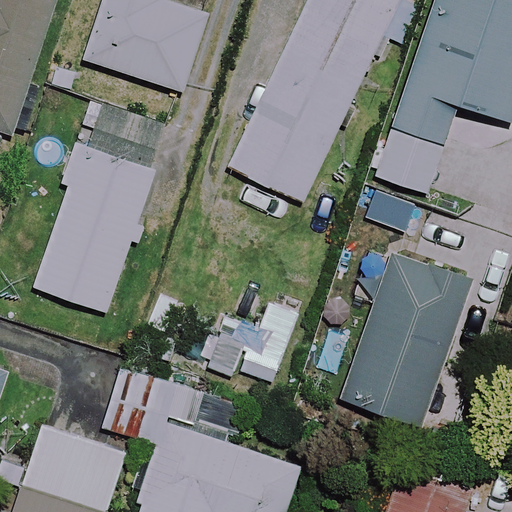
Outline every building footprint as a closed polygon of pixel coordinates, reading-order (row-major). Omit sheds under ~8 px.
[(57,0),(0,0),(0,129),(25,137),(40,88),(30,85),(57,0)] [(103,0),(85,58),(184,90),(209,13),(168,0),(103,0)] [(399,0),(308,0),(230,167),(304,202),(399,0)] [(511,0),(434,0),(376,174),(478,208),(493,161),(443,144),(457,102),(511,119),(511,0)] [(156,170),(84,145),(36,286),(108,311),(156,170)] [(475,278),(392,247),(337,393),(420,424),(475,278)] [(0,403),(10,371),(0,367),(0,403)] [(165,423),(137,511),(284,511),(299,464),(165,423)] [(106,511),(126,453),(43,425),(14,511),(106,511)] [(464,511),(473,486),(401,464),(385,511),(464,511)]
